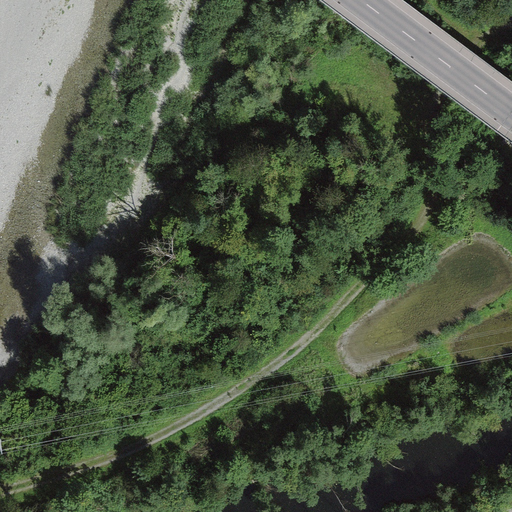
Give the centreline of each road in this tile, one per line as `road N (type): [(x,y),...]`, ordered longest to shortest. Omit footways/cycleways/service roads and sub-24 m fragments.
road 1 (track): [(511,24),(467,53),(432,118),(434,186),(419,226),(320,326),(274,366),(140,446),(0,493)]
road 2 (tertiary): [(361,0),(511,112)]
